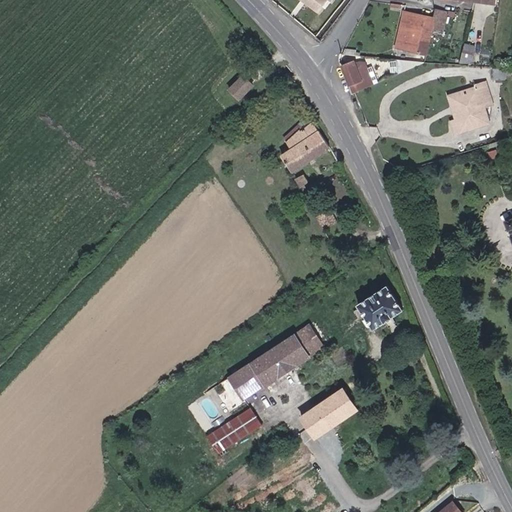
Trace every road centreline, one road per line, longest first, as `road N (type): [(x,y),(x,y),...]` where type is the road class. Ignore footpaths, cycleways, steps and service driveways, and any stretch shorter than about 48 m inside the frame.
road 1 (primary): [(311,71),(396,235),(511,503)]
road 2 (unknown): [(475,420),(368,506),(284,414)]
